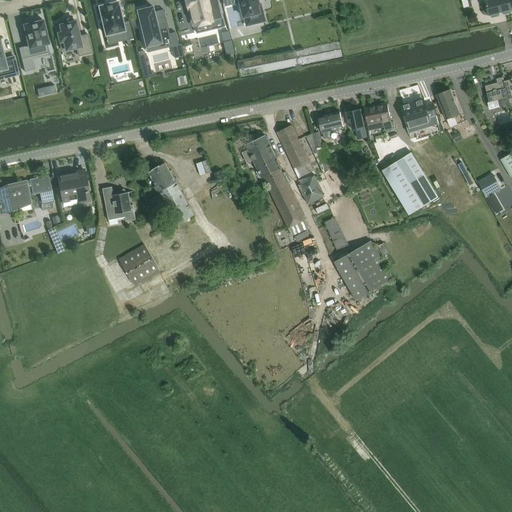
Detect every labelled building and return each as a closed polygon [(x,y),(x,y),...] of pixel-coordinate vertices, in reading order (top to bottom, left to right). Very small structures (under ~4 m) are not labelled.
[(186,0),(188,10),(189,10),(192,26),(194,25),(194,26),(212,22),(212,21),(222,19),(217,0),(186,0)] [(223,0),(225,5),(239,2),(242,17),(251,15),(253,24),(264,21),(262,12),(258,13),(256,5),(258,5),(256,0),(223,0)] [(463,0),(462,0),(464,8),(472,6),(470,0),(463,0)] [(511,9),(509,1),(511,0),(491,0),(485,2),(489,16),(511,9)] [(117,3),(99,7),(106,35),(124,31),(126,40),(133,39),(129,22),(122,23),(117,3)] [(139,18),(146,47),(162,43),(154,14),(139,18)] [(42,21),(23,25),(28,46),(18,48),(21,59),(48,52),(46,44),(48,43),(42,21)] [(60,25),(62,33),(58,34),(60,42),(64,41),(66,50),(77,48),(79,56),(92,53),(88,35),(79,37),(75,22),(60,25)] [(180,46),(176,32),(168,34),(171,48),(180,46)] [(0,79),(18,75),(14,57),(4,60),(4,59),(5,58),(4,57),(4,58),(3,54),(3,53),(0,42),(0,79)] [(342,49),(316,54),(317,62),(344,56),(342,49)] [(242,76),(308,65),(307,57),(241,68),(242,76)] [(489,103),(491,109),(510,105),(504,82),(504,78),(497,80),(498,83),(486,86),(489,102),(489,103)] [(447,119),(460,114),(450,90),(437,95),(447,119)] [(423,99),(402,106),(410,131),(410,132),(440,122),(433,104),(425,106),(423,99)] [(385,130),(393,129),(388,104),(364,109),(367,124),(384,121),(385,130)] [(354,131),(355,130),(357,141),(366,139),(364,128),(360,110),(346,113),(348,123),(352,122),(354,131)] [(328,115),(333,131),(344,129),(340,112),(328,115)] [(333,131),(328,115),(318,117),(322,134),(322,133),(323,139),(330,138),(329,132),(333,131)] [(298,178),(314,171),(292,125),(278,132),(295,168),(294,169),(298,178)] [(449,148),(441,131),(436,134),(444,150),(449,148)] [(320,132),(312,134),(316,149),(323,147),(320,132)] [(323,147),(316,149),(312,134),(306,137),(324,174),(336,168),(326,146),(323,147)] [(377,143),(390,140),(388,134),(376,137),(377,143)] [(246,146),(248,150),(242,153),(247,164),(253,161),(262,178),(263,177),(288,229),(306,220),(281,169),(282,168),(266,136),(246,146)] [(409,215),(438,197),(412,153),(382,171),(409,215)] [(511,153),(501,160),(507,171),(511,178),(511,177),(511,153)] [(198,163),(202,174),(212,171),(208,159),(198,163)] [(177,223),(194,213),(165,163),(148,173),(160,193),(145,205),(150,212),(165,201),(177,223)] [(63,206),(77,204),(90,201),(84,170),(57,175),(63,206)] [(478,182),(487,198),(502,189),(493,173),(478,182)] [(309,205),(326,197),(315,175),(298,183),(309,205)] [(48,177),(4,187),(4,189),(0,189),(0,211),(0,214),(12,211),(12,208),(31,204),(29,195),(40,192),(43,204),(53,202),(48,177)] [(103,189),(107,210),(108,220),(118,218),(126,217),(127,222),(136,220),(133,205),(130,206),(128,193),(134,192),(134,191),(126,193),(125,190),(119,193),(118,193),(118,196),(114,196),(112,187),(103,189)] [(349,246),(335,218),(325,222),(337,250),(349,246)] [(135,286),(202,248),(186,220),(162,235),(155,224),(146,229),(152,241),(120,259),(135,286)] [(371,241),(334,262),(356,301),(393,280),(371,241)] [(384,243),(380,246),(386,254),(390,251),(384,243)] [(177,352),(185,346),(177,335),(169,342),(177,352)]
